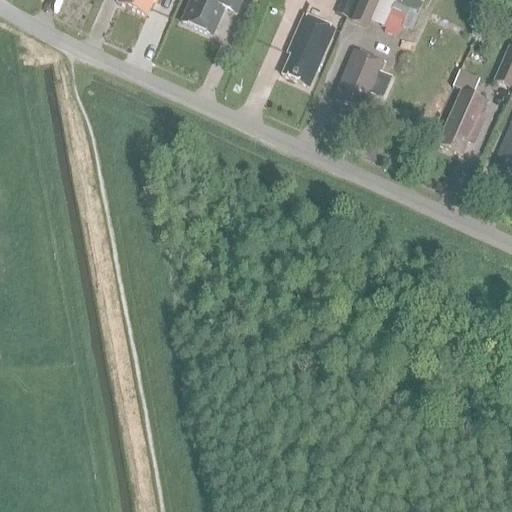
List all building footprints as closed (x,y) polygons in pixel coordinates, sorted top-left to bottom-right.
[(158,0),(120,0),(118,6),(146,19),(153,3),(156,5),(158,0)] [(193,0),(182,26),(211,39),(224,11),(236,17),(243,0),(193,0)] [(368,31),(371,24),(381,2),(376,0),(360,0),(350,23),(368,31)] [(382,0),(381,2),(371,24),(397,37),(408,14),(416,18),(421,8),(403,0),(382,0)] [(349,21),(352,13),(340,8),(336,16),(349,21)] [(335,31),(304,18),(287,56),(291,58),(282,78),(309,90),(335,31)] [(511,49),(509,48),(493,84),(511,92),(511,49)] [(384,66),(354,53),(333,101),(364,114),(384,66)] [(466,144),(474,148),(485,123),(478,120),(485,104),(462,94),(439,149),(460,158),(466,144)] [(511,124),(493,167),(499,170),(497,174),(511,180),(511,124)]
